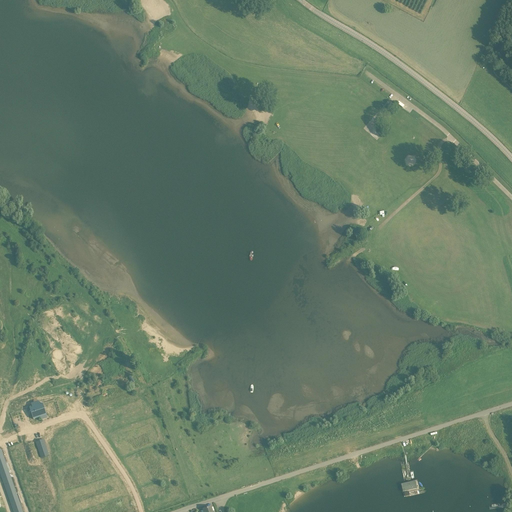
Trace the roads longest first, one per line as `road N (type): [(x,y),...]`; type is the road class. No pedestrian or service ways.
road 1 (unclassified): [(217,499),(511,404)]
road 2 (tertiary): [(511,161),(433,91),(297,0)]
road 3 (unclassified): [(511,198),(397,94)]
road 4 (track): [(452,138),(440,142),(437,174),(379,228)]
